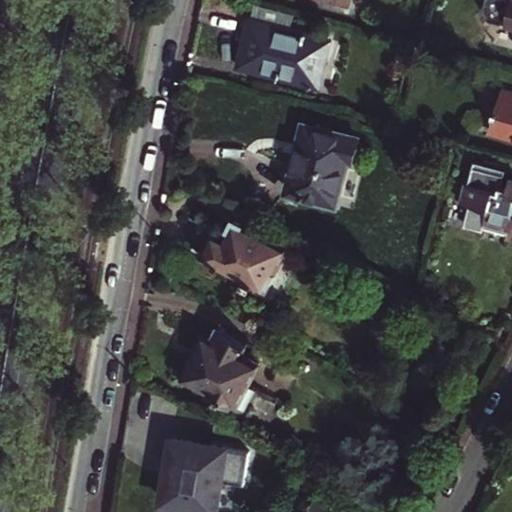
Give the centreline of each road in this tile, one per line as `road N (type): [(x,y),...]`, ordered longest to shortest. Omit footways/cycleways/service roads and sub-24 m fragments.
road 1 (tertiary): [(75,511),(166,0)]
road 2 (primary): [(0,493),(90,0)]
road 3 (primary): [(55,0),(0,308)]
road 4 (residential): [(449,511),(511,389)]
